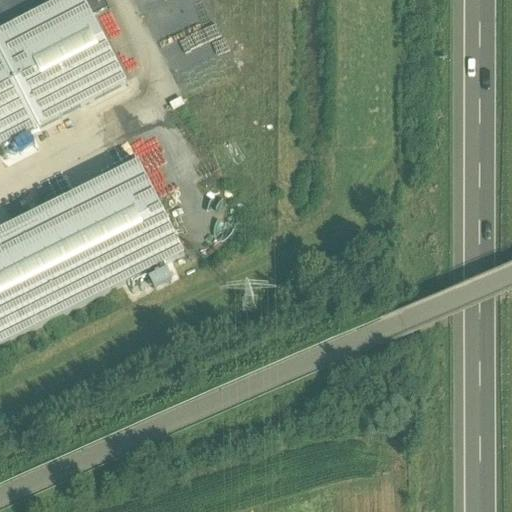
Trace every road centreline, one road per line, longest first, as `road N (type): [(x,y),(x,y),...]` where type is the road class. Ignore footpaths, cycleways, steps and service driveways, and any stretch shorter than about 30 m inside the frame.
road 1 (motorway): [(476,0),(477,511)]
road 2 (unclassified): [(0,501),(414,317)]
